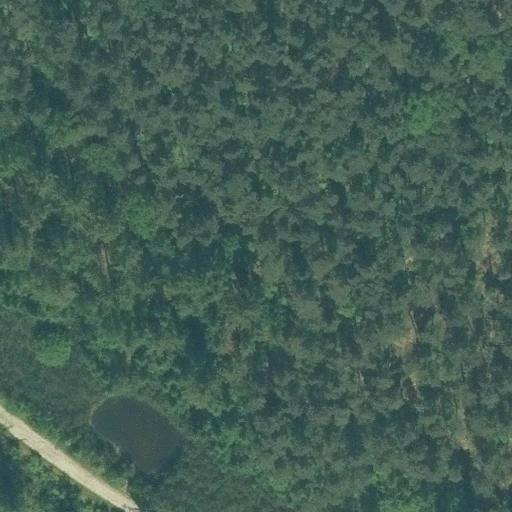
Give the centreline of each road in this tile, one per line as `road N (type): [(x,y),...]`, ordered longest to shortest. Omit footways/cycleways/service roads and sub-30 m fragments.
road 1 (unknown): [(0,144),(91,174),(293,308),(317,312),(354,298),(511,172)]
road 2 (track): [(0,430),(124,511)]
